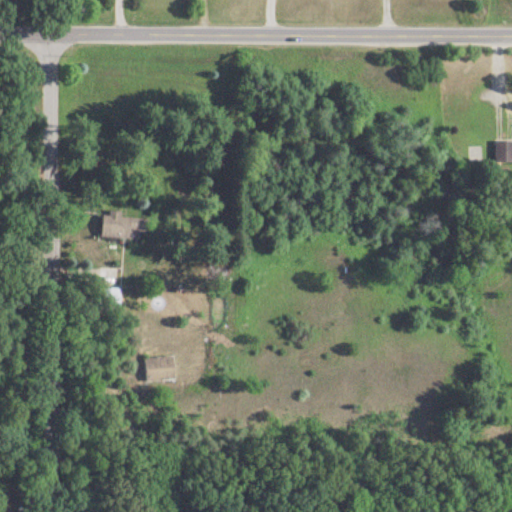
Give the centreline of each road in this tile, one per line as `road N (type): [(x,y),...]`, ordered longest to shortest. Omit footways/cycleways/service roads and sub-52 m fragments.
road 1 (residential): [(511,34),(0,31)]
road 2 (residential): [(39,511),(38,32)]
